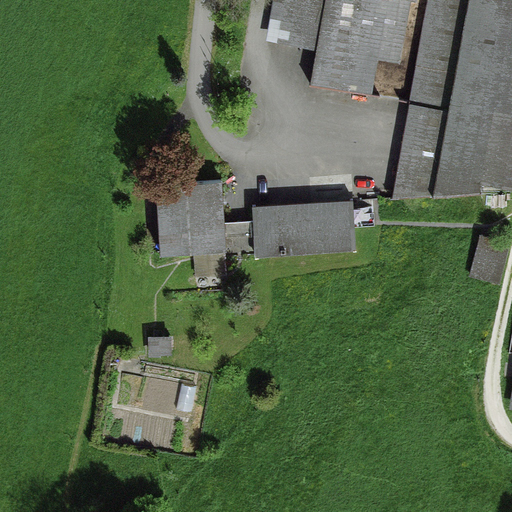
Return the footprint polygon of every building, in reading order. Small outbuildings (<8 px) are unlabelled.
[(276,0),(274,13),(318,22),(307,84),(357,93),(363,56),(396,62),(406,0),(276,0)] [(511,0),(425,0),(389,198),(476,193),(478,183),(510,189),(511,180),(511,0)] [(191,251),(223,249),(218,180),(161,183),(165,253),(191,252),(191,251)] [(251,211),(253,254),(352,248),(349,205),(251,211)] [(478,235),(468,275),(495,283),(506,242),(478,235)] [(148,338),(148,353),(165,353),(165,338),(148,338)]
